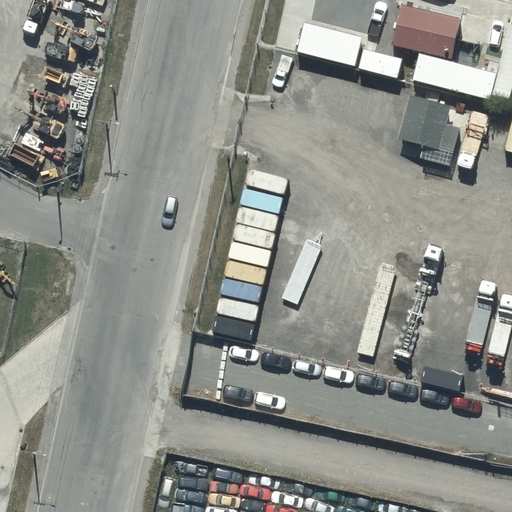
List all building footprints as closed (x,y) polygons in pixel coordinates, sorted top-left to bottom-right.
[(419,49),(451,58),(463,16),(401,2),(391,43),(419,49)] [(342,41),(303,32),(298,51),(337,61),(342,41)] [(391,53),(351,43),(346,63),(386,72),(391,53)] [(451,58),(419,49),(412,77),(491,99),(499,71),(451,58)] [(452,103),(411,92),(399,136),(424,143),(420,158),(449,166),(460,127),(446,123),(452,103)]
